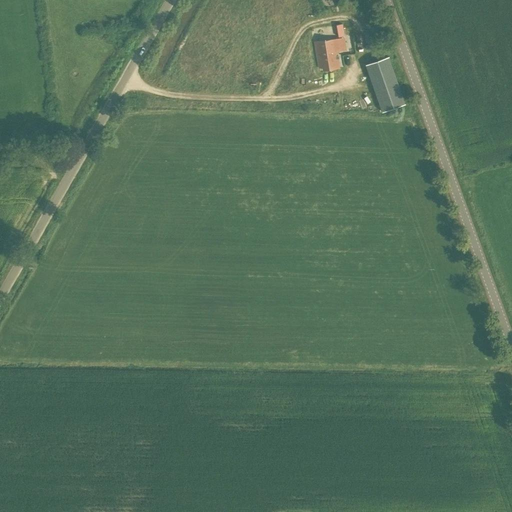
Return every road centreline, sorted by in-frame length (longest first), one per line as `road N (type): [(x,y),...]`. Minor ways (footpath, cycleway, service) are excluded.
road 1 (tertiary): [(511,352),(385,0)]
road 2 (tertiary): [(0,286),(168,0)]
